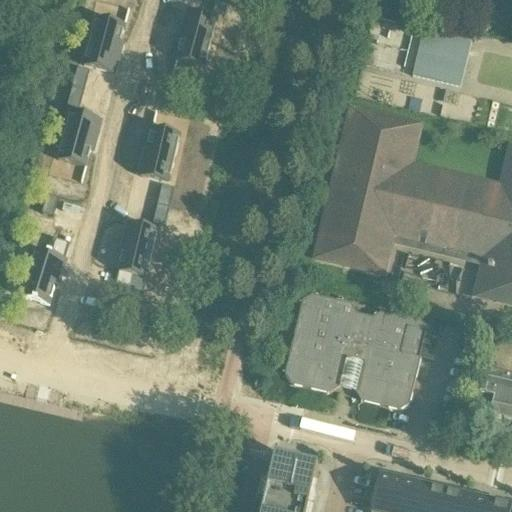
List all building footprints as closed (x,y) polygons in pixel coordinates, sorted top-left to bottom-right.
[(207,0),(204,13),(215,16),(219,0),(207,0)] [(181,11),(168,59),(195,67),(208,18),(181,11)] [(96,19),(82,68),(110,75),(123,27),(96,19)] [(471,43),(423,32),(412,79),(460,90),(471,43)] [(76,70),(70,89),(82,92),(87,73),(76,70)] [(70,89),(65,109),(77,112),(82,92),(70,89)] [(511,151),(502,191),(408,169),(418,129),(351,113),(317,259),(383,275),(392,236),(486,258),(476,297),(511,305),(511,151)] [(70,114),(57,162),(84,170),(98,121),(70,114)] [(149,129),(138,178),(166,184),(177,136),(149,129)] [(159,187),(154,206),(166,209),(170,190),(159,187)] [(46,196),(40,215),(51,219),(57,200),(46,196)] [(154,206),(150,226),(161,229),(166,209),(154,206)] [(127,224),(115,273),(143,280),(155,231),(127,224)] [(35,252),(20,299),(47,308),(62,260),(35,252)] [(409,407),(412,395),(427,333),(421,323),(382,314),(372,320),(357,316),(351,307),(312,297),(302,303),(284,377),(290,387),(329,396),(339,390),(354,394),(360,403),(399,413),(409,407)] [(511,354),(499,352),(497,352),(495,353),(494,354),(493,355),(477,428),(477,430),(478,431),(479,432),(480,433),(509,440),(511,440),(511,441),(511,354)] [(444,422),(452,424),(457,425),(460,413),(447,410),(444,422)] [(315,511),(320,492),(315,491),(319,473),(276,463),(264,511),(315,511)] [(398,511),(405,482),(380,476),(371,511),(398,511)] [(418,511),(424,487),(405,482),(398,511),(418,511)] [(441,511),(446,492),(424,487),(418,511),(441,511)] [(464,511),(468,497),(446,492),(441,511),(464,511)] [(488,511),(490,502),(468,497),(464,511),(488,511)] [(511,506),(490,502),(488,511),(511,511),(511,510),(511,506)]
